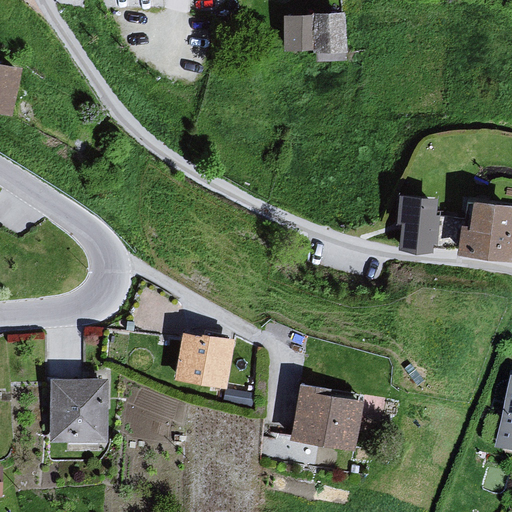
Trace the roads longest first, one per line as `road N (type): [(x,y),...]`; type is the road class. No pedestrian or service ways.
road 1 (tertiary): [(0,170),(83,224),(109,266),(101,300),(88,308),(0,317)]
road 2 (unknown): [(108,284),(151,270),(310,372)]
